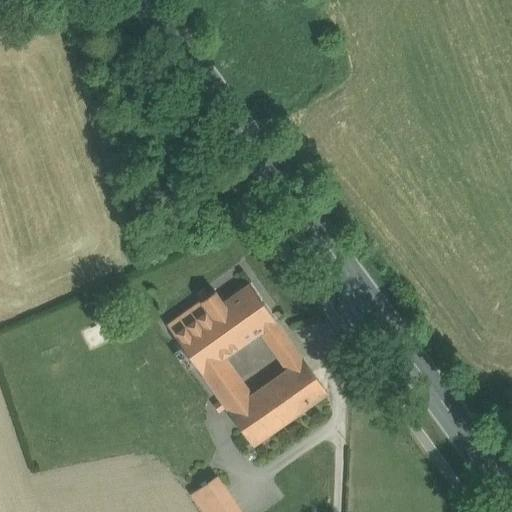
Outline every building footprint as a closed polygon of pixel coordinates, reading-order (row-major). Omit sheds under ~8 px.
[(250,284),(223,303),(215,292),(208,297),(242,345),(261,332),(276,321),(250,284)] [(208,298),(168,326),(253,446),(328,393),(303,358),(293,345),(278,356),(287,369),(251,395),(225,358),(242,345),(208,297),(207,297),(208,298)] [(276,321),(261,332),(270,345),(285,334),(276,321)] [(216,478),(193,494),(201,506),(225,489),(216,478)] [(240,511),(225,489),(201,506),(205,511),(240,511)]
